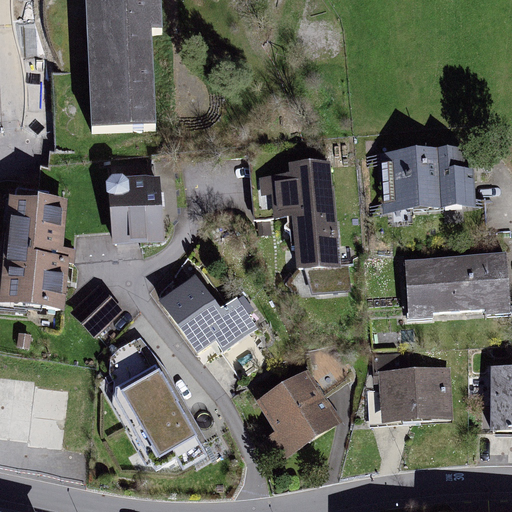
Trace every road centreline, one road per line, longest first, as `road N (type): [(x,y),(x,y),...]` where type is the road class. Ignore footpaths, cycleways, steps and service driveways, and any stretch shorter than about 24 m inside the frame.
road 1 (residential): [(263,511),(399,484),(511,479)]
road 2 (residential): [(0,486),(121,511)]
